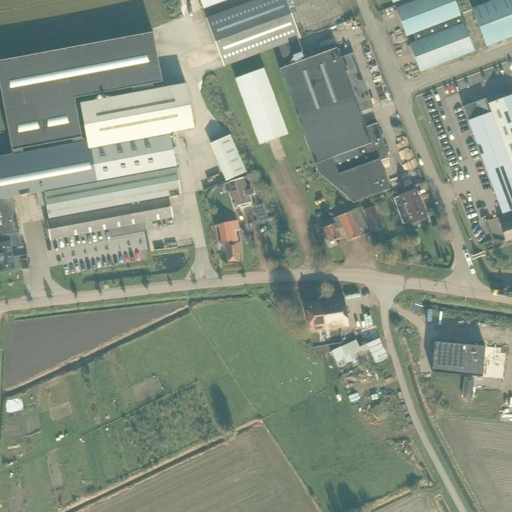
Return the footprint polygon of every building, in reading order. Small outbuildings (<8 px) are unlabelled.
[(199,0),(203,9),(228,0),(199,0)] [(278,47),(298,40),(300,39),(285,0),(257,0),(206,19),(224,67),(278,47)] [(413,34),(460,16),(453,0),(418,0),(395,9),(406,37),(413,34)] [(486,47),(511,37),(511,0),(496,0),(472,10),(486,47)] [(420,72),(474,52),(460,16),(413,34),(416,42),(409,44),(420,72)] [(74,99),(162,83),(152,33),(0,61),(0,90),(12,151),(81,138),(74,99)] [(298,40),(278,47),(286,67),(279,70),(314,165),(317,173),(353,203),(375,195),(382,193),(390,190),(379,159),(388,156),(376,124),(366,128),(360,113),(370,109),(372,106),(353,54),(340,58),(336,49),(305,60),(298,40)] [(259,145),(288,135),(263,69),(235,79),(259,145)] [(21,269),(20,261),(19,256),(13,257),(11,246),(17,245),(17,241),(20,240),(18,232),(12,196),(35,192),(38,206),(45,204),(48,219),(46,219),(50,239),(109,228),(111,236),(146,229),(144,222),(172,216),(168,197),(180,195),(169,133),(194,129),(185,84),(80,104),(87,142),(0,157),(0,272),(15,270),(21,269)] [(502,214),(511,210),(511,95),(497,101),(495,96),(463,107),(468,121),(502,214)] [(225,182),(247,172),(230,135),(209,145),(225,182)] [(243,178),(228,182),(229,185),(224,186),(226,193),(231,191),(236,207),(251,202),(249,195),(252,195),(250,190),(247,190),(243,178)] [(280,189),(274,191),(284,217),(290,215),(280,189)] [(412,200),(410,193),(393,199),(403,224),(409,222),(410,223),(425,218),(417,198),(412,200)] [(253,208),(257,220),(267,217),(263,205),(253,208)] [(375,219),(377,218),(373,207),(363,211),(371,229),(378,226),(375,219)] [(368,233),(358,209),(338,217),(332,220),(333,224),(322,229),(325,237),(327,237),(329,243),(341,239),(337,230),(343,227),(348,241),(368,233)] [(237,242),(237,239),(235,238),(234,232),(239,231),(237,221),(228,223),(215,226),(218,243),(223,243),(223,251),(225,251),(226,264),(238,263),(238,254),(240,254),(240,242),(237,242)] [(511,221),(500,226),(506,241),(511,239),(511,221)] [(20,261),(21,269),(21,270),(29,269),(28,259),(20,261)] [(317,331),(348,326),(344,298),(320,302),(321,303),(306,306),(309,330),(316,329),(317,331)] [(359,348),(356,340),(330,352),(338,368),(369,352),(375,364),(387,358),(378,339),(359,348)] [(434,343),(431,373),(482,377),(485,347),(434,343)] [(485,347),(482,377),(503,379),(505,349),(485,347)]
